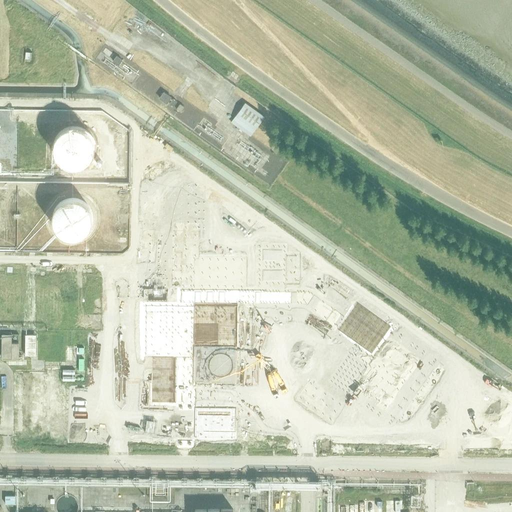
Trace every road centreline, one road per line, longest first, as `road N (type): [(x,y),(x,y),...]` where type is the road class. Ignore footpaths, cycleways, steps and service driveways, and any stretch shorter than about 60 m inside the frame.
road 1 (unknown): [(511,400),(126,120)]
road 2 (unclassified): [(0,458),(309,461)]
road 3 (unknown): [(0,249),(121,242),(131,202),(126,120)]
road 4 (unclassified): [(511,463),(309,461)]
road 5 (unknown): [(126,120),(113,105),(79,99),(0,99)]
